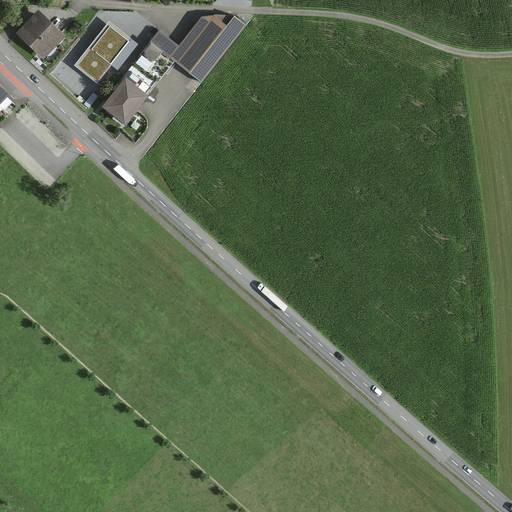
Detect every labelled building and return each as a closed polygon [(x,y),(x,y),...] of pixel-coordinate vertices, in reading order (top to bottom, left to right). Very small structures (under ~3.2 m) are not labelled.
[(63,35),(38,11),(17,33),(42,57),(63,35)] [(179,48),(159,33),(151,44),(174,61),(202,82),(246,25),(235,18),(205,17),(179,48)] [(110,25),(77,67),(97,83),(130,41),(110,25)] [(174,61),(151,44),(102,108),(125,125),(174,61)] [(0,99),(8,91),(0,82),(0,99)]
